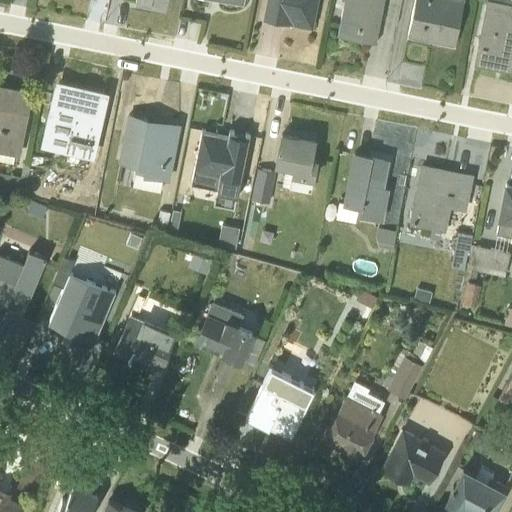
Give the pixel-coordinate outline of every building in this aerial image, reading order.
[(265,0),(262,17),(283,21),(312,28),(313,21),(317,0),(265,0)] [(383,0),(343,0),(337,34),(357,39),(360,24),(377,27),(378,27),(383,0)] [(413,0),(407,36),(454,45),(462,0),(413,0)] [(511,0),(485,0),(473,63),(510,71),(511,60),(511,0)] [(108,91),(54,78),(39,145),(93,157),(108,91)] [(0,85),(0,159),(12,161),(14,151),(17,152),(29,91),(0,85)] [(132,185),(158,191),(162,178),(168,179),(178,130),(180,123),(146,116),(126,112),(117,161),(136,165),(132,185)] [(227,134),(201,128),(191,183),(218,188),(216,198),(231,200),(232,196),(236,197),(248,134),(228,130),(227,134)] [(288,187),(310,192),(316,158),(311,157),(314,136),(280,131),(273,164),(284,167),(281,184),(288,186),(288,187)] [(382,185),(388,157),(352,150),(341,201),(338,201),(334,218),(335,219),(354,223),(356,215),(381,219),(388,186),(382,185)] [(0,171),(0,186),(22,190),(27,164),(22,163),(20,176),(0,171)] [(420,163),(408,224),(444,230),(449,207),(465,210),(472,174),(420,163)] [(274,171),(257,167),(251,198),(268,201),(274,171)] [(511,183),(504,182),(497,217),(499,217),(496,233),(511,236),(509,242),(511,241),(511,183)] [(30,200),(26,210),(42,217),(46,206),(30,200)] [(101,244),(108,222),(87,215),(80,238),(101,244)] [(220,224),(217,244),(235,247),(238,227),(220,224)] [(392,248),(395,230),(377,227),(375,237),(378,246),(392,248)] [(457,232),(451,266),(463,269),(466,255),(468,255),(472,234),(457,232)] [(465,281),(461,302),(473,305),(478,283),(474,282),(477,270),(503,275),(508,252),(470,243),(468,255),(471,256),(469,268),(470,268),(468,281),(465,281)] [(212,256),(194,248),(187,267),(205,274),(212,256)] [(0,301),(22,311),(45,258),(27,250),(21,263),(0,252),(0,301)] [(62,288),(47,323),(92,342),(115,290),(68,270),(72,261),(63,256),(51,283),(62,288)] [(360,288),(355,298),(371,307),(376,297),(360,288)] [(238,360),(252,366),(264,338),(253,334),(254,331),(253,330),(239,324),(242,313),(211,299),(192,343),(237,362),(238,360)] [(511,308),(507,307),(503,325),(511,327),(511,308)] [(128,312),(112,351),(127,356),(126,358),(128,359),(130,356),(163,370),(167,359),(164,358),(176,332),(128,312)] [(385,386),(404,397),(422,364),(414,359),(415,356),(424,361),(432,346),(419,339),(413,348),(401,342),(399,345),(401,346),(382,382),(386,385),(385,386)] [(511,365),(496,397),(506,403),(511,390),(511,365)] [(244,416),(289,438),(314,388),(270,367),(264,380),(261,379),(244,416)] [(323,436),(360,454),(381,413),(378,411),(384,400),(365,390),(367,386),(353,379),(323,436)] [(402,427),(380,467),(408,482),(413,474),(428,482),(444,449),(402,427)] [(462,466),(445,500),(462,509),(464,504),(474,509),(473,511),(475,511),(492,511),(507,484),(490,476),(493,471),(481,465),(476,473),(462,466)] [(88,511),(97,493),(72,481),(61,508),(57,506),(54,511),(88,511)] [(0,511),(17,511),(23,502),(9,495),(11,491),(0,485),(0,511)] [(135,511),(138,507),(123,500),(121,503),(107,497),(100,511),(135,511)]
